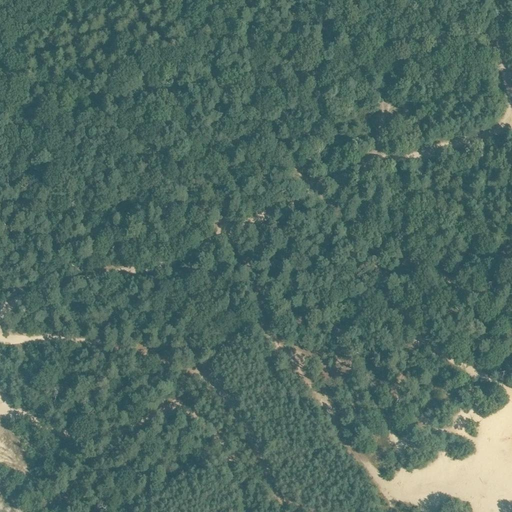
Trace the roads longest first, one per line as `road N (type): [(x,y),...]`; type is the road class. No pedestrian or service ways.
road 1 (track): [(311,511),(277,494),(245,420),(209,377),(240,353),(255,296),(284,276),(314,226),(312,167),(264,98),(215,51),(188,0)]
road 2 (track): [(0,205),(218,215),(222,234),(254,269),(266,320),(325,391),(376,476),(428,511)]
road 3 (track): [(315,184),(157,267),(54,284),(0,316)]
road 4 (track): [(0,408),(76,437),(193,411),(207,420),(241,511)]
road 5 (track): [(315,184),(398,305),(511,400)]
road 6 (track): [(209,377),(160,353),(0,335)]
road 7 (track): [(344,0),(353,64),(380,99),(377,160)]
road 8 (track): [(505,112),(483,132),(430,152),(377,160)]
